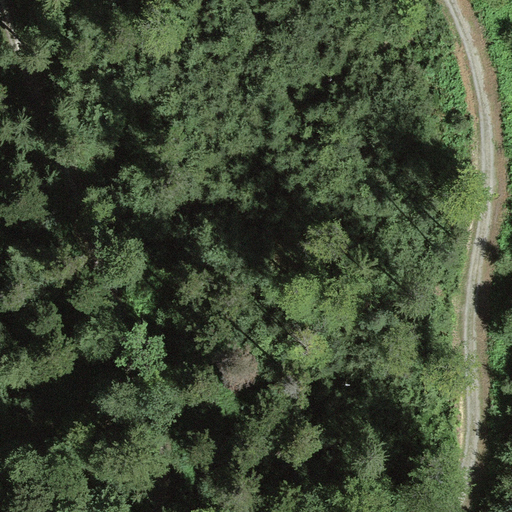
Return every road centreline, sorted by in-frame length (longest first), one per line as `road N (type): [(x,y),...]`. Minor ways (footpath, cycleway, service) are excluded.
road 1 (track): [(150,511),(149,365),(10,0)]
road 2 (track): [(450,0),(476,52),(490,177),(470,305),(472,468),(454,511)]
